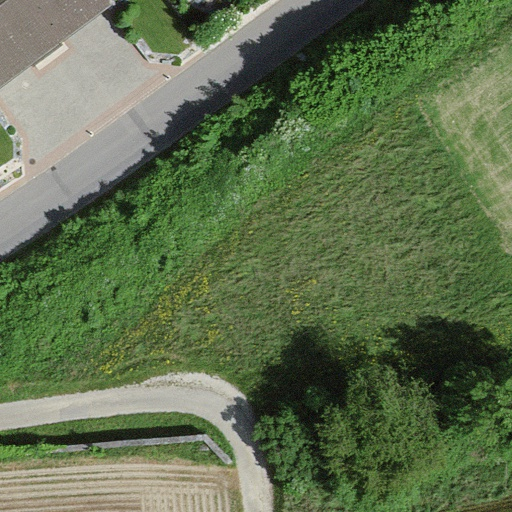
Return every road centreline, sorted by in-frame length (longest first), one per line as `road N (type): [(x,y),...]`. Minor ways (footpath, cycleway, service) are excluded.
road 1 (unclassified): [(334,0),(0,239)]
road 2 (track): [(0,418),(195,401),(241,433),(255,511)]
